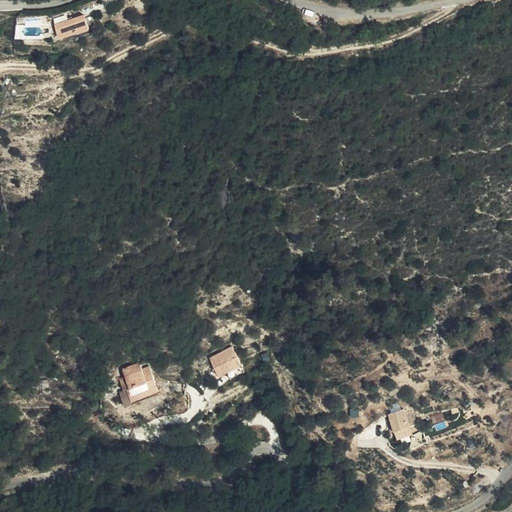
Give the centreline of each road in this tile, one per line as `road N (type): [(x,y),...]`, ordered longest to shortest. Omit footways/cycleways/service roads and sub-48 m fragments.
road 1 (unclassified): [(369,511),(327,490),(238,475),(45,473),(0,485)]
road 2 (unclassified): [(281,0),(363,15),(466,0)]
road 3 (track): [(187,438),(145,439),(87,406),(53,399)]
